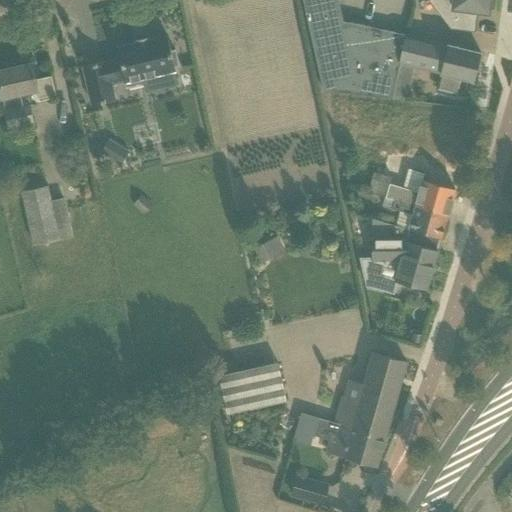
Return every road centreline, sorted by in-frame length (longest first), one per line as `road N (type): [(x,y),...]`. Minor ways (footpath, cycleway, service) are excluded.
road 1 (residential): [(511,113),(415,419)]
road 2 (secondary): [(425,511),(501,405)]
